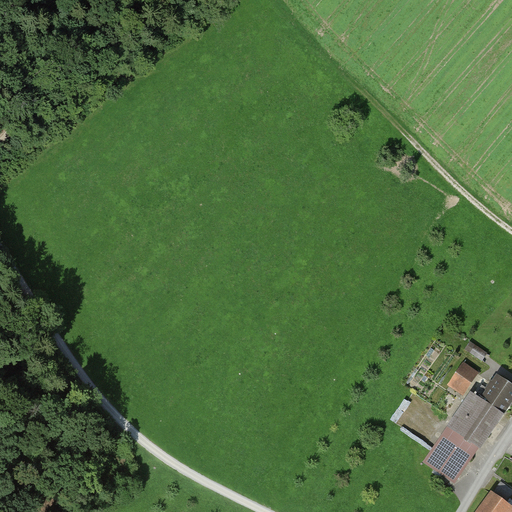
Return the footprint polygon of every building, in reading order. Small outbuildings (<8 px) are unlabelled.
[(471,341),(466,349),(484,360),(489,351),(471,341)] [(447,387),(463,398),(479,373),(463,363),(447,387)] [(480,452),(511,404),(511,388),(496,377),(480,401),(470,394),(446,429),(478,451),(480,452)] [(406,399),(392,418),(398,422),(411,403),(406,399)] [(478,451),(446,429),(423,463),(455,485),(478,451)] [(511,506),(491,492),(477,511),(509,511),(511,509),(511,506)]
